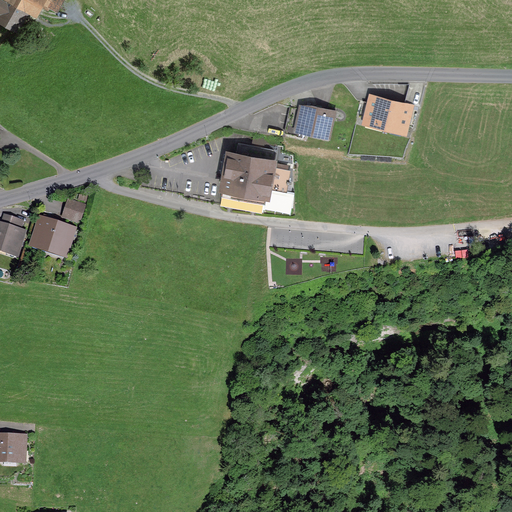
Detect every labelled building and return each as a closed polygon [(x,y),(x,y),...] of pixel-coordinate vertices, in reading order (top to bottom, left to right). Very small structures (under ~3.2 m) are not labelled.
[(0,0),(0,21),(14,30),(26,10),(33,15),(40,2),(55,11),(61,0),(0,0)] [(391,102),(372,97),(366,120),(385,125),(391,102)] [(410,107),(391,102),(385,125),(404,130),(410,107)] [(332,110),(311,105),(309,111),(291,106),(285,132),(304,137),(306,129),(327,133),(332,110)] [(232,142),(221,202),(264,210),(268,187),(286,191),(289,171),(271,168),(275,149),(248,144),(232,142)] [(84,206),(69,200),(63,217),(79,222),(84,206)] [(6,228),(0,225),(0,247),(16,253),(22,233),(19,232),(22,221),(9,217),(6,228)] [(72,229),(41,219),(33,245),(64,254),(72,229)] [(23,439),(0,437),(0,456),(22,458),(23,439)]
